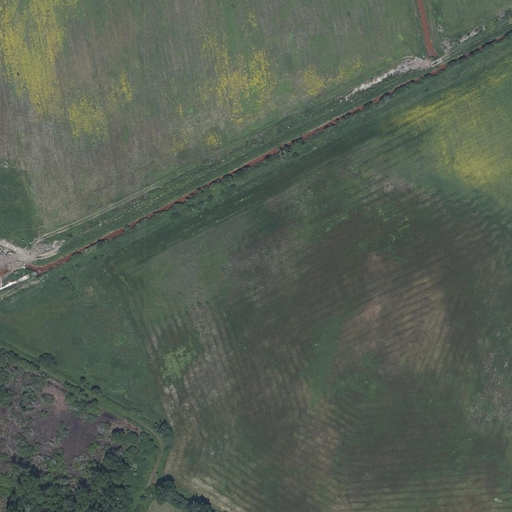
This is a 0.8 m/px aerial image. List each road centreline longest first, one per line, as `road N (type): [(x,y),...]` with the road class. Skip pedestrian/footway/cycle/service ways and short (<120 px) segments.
road 1 (track): [(511,22),(50,255),(0,243)]
road 2 (track): [(0,351),(150,429),(160,449),(151,476),(210,511)]
